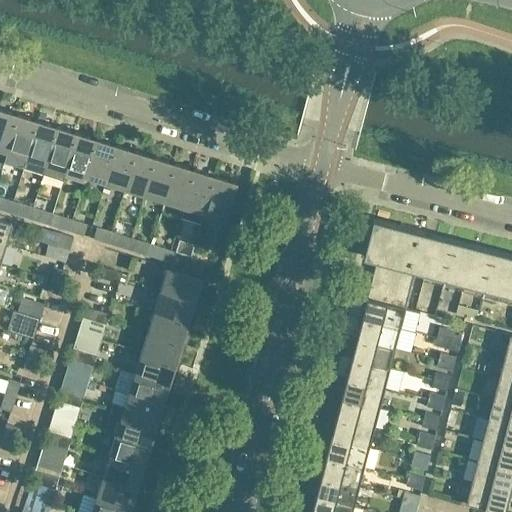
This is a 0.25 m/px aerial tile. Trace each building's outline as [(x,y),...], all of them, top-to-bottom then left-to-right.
[(0,150),(6,153),(18,115),(0,109),(0,150)] [(26,159),(37,121),(18,115),(6,153),(26,159)] [(42,174),(57,127),(37,121),(26,159),(23,168),(42,174)] [(62,180),(65,171),(77,133),(57,127),(42,174),(62,180)] [(85,177),(96,139),(77,133),(65,171),(85,177)] [(104,183),(116,145),(96,139),(85,177),(104,183)] [(124,189),(136,151),(116,145),(104,183),(124,189)] [(144,195),(155,157),(136,151),(124,189),(144,195)] [(163,202),(175,164),(155,157),(144,195),(163,202)] [(183,208),(195,170),(175,164),(163,202),(183,208)] [(200,223),(203,214),(215,176),(195,170),(183,208),(180,217),(200,223)] [(223,220),(235,182),(215,176),(203,214),(223,220)] [(12,202),(0,197),(0,209),(9,212),(12,202)] [(32,208),(12,202),(9,212),(29,218),(32,208)] [(52,214),(32,208),(29,218),(48,225),(52,214)] [(71,220),(52,214),(48,225),(68,231),(71,220)] [(428,253),(433,234),(372,218),(367,237),(428,253)] [(0,242),(6,244),(12,224),(0,220),(0,242)] [(86,225),(71,220),(68,231),(83,235),(86,225)] [(92,238),(107,243),(111,232),(96,228),(92,238)] [(73,238),(72,238),(41,229),(37,241),(48,244),(44,256),(65,262),(73,238)] [(127,249),(131,238),(111,232),(107,243),(127,249)] [(442,284),(453,239),(433,234),(428,253),(423,273),(421,279),(442,284)] [(423,273),(428,253),(367,237),(362,257),(376,260),(414,270),(423,273)] [(135,240),(131,238),(127,249),(147,255),(150,244),(135,240)] [(461,289),(473,244),(453,239),(442,284),(461,289)] [(165,249),(150,244),(147,255),(161,260),(165,249)] [(481,294),(493,249),(473,244),(461,289),(481,294)] [(501,299),(511,257),(511,254),(493,249),(481,294),(501,299)] [(172,263),(186,268),(190,257),(175,252),(172,263)] [(204,262),(190,257),(186,268),(201,272),(204,262)] [(511,302),(511,257),(501,299),(511,302)] [(404,309),(414,270),(376,260),(366,298),(366,299),(404,309)] [(106,280),(110,269),(98,265),(95,276),(106,280)] [(53,268),(50,279),(64,284),(67,272),(53,268)] [(118,283),(121,273),(110,269),(106,280),(118,283)] [(199,302),(205,281),(167,269),(160,290),(199,302)] [(60,295),(64,284),(50,279),(46,291),(60,295)] [(192,323),(199,302),(160,290),(153,311),(192,323)] [(399,329),(404,309),(366,299),(360,319),(399,329)] [(32,304),(28,315),(39,319),(43,307),(32,304)] [(94,321),(97,310),(85,307),(82,317),(94,321)] [(105,325),(109,314),(97,310),(94,321),(105,325)] [(13,311),(7,330),(33,338),(39,319),(28,315),(13,311)] [(186,344),(192,323),(153,311),(147,331),(186,344)] [(394,349),(399,329),(360,319),(355,339),(394,349)] [(437,333),(436,338),(458,344),(461,332),(436,326),(434,332),(437,333)] [(180,364),(186,344),(147,331),(141,352),(180,364)] [(511,358),(511,335),(509,335),(503,356),(511,358)] [(456,351),(458,344),(436,338),(434,346),(456,351)] [(389,369),(394,349),(355,339),(350,359),(389,369)] [(29,345),(26,357),(39,361),(43,350),(29,345)] [(81,362),(84,352),(72,348),(69,359),(81,362)] [(92,366),(96,355),(84,352),(81,362),(92,366)] [(173,385),(180,364),(141,352),(134,373),(173,385)] [(439,352),(438,360),(453,364),(455,356),(439,352)] [(511,381),(511,358),(503,356),(498,377),(511,381)] [(36,373),(39,361),(26,357),(22,369),(36,373)] [(384,388),(389,369),(350,359),(345,378),(384,388)] [(451,371),(453,364),(438,360),(436,367),(451,371)] [(434,372),(432,379),(448,384),(450,376),(434,372)] [(167,406),(173,385),(134,373),(128,394),(167,406)] [(123,396),(127,378),(118,375),(113,394),(123,396)] [(511,403),(511,381),(498,377),(493,398),(511,403)] [(378,408),(384,388),(345,378),(340,398),(378,408)] [(446,391),(448,384),(432,379),(430,387),(446,391)] [(7,382),(4,394),(15,397),(18,385),(7,382)] [(68,404),(71,393),(59,389),(56,400),(68,404)] [(429,392),(427,399),(443,403),(445,396),(429,392)] [(80,407),(83,397),(71,393),(68,404),(80,407)] [(11,409),(15,397),(4,394),(0,405),(11,409)] [(160,426),(166,407),(167,406),(128,394),(121,414),(160,426)] [(373,428),(378,408),(340,398),(335,418),(373,428)] [(511,425),(511,403),(493,398),(487,419),(511,425)] [(441,411),(443,403),(427,399),(425,407),(441,411)] [(424,412),(422,419),(438,423),(440,416),(424,412)] [(154,447),(160,426),(121,414),(115,435),(154,447)] [(368,448),(373,428),(335,418),(329,438),(368,448)] [(436,430),(438,423),(422,419),(420,426),(436,430)] [(511,447),(511,425),(487,419),(482,440),(511,447)] [(5,424),(1,435),(15,440),(19,428),(5,424)] [(55,445),(58,434),(47,431),(43,441),(55,445)] [(419,431),(417,439),(433,443),(435,435),(419,431)] [(67,449),(70,438),(58,434),(55,445),(67,449)] [(0,447),(11,452),(15,440),(1,435),(0,439),(0,447)] [(147,468),(154,447),(115,435),(108,456),(147,468)] [(363,468),(368,448),(329,438),(324,458),(363,468)] [(431,450),(433,443),(417,439),(415,446),(431,450)] [(511,470),(511,447),(482,440),(476,461),(511,470)] [(414,451),(412,459),(427,463),(429,455),(414,451)] [(141,489),(147,468),(108,456),(102,476),(141,489)] [(358,487),(363,468),(324,458),(319,477),(358,487)] [(426,470),(427,463),(412,459),(410,466),(426,470)] [(510,492),(511,482),(511,470),(476,461),(471,482),(510,492)] [(409,471),(407,479),(422,483),(424,475),(409,471)] [(42,486),(46,476),(34,472),(34,473),(30,483),(42,486)] [(54,490),(57,479),(46,476),(42,486),(54,490)] [(135,509),(141,489),(102,476),(96,497),(135,509)] [(353,507),(358,487),(319,477),(314,497),(353,507)] [(420,490),(422,483),(407,479),(405,486),(420,490)] [(496,511),(504,511),(510,492),(471,482),(465,504),(496,511)] [(403,491),(402,498),(417,502),(419,495),(403,491)] [(133,511),(135,509),(96,497),(90,511),(133,511)] [(351,511),(353,507),(314,497),(310,511),(351,511)] [(415,510),(417,502),(402,498),(400,506),(415,510)]
